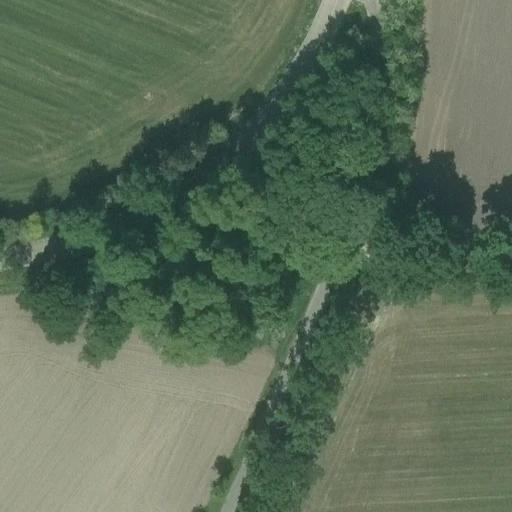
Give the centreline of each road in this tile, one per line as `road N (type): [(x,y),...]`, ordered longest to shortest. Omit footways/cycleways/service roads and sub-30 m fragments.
road 1 (unclassified): [(225,511),(360,206),(377,59),(366,0)]
road 2 (tertiary): [(338,0),(290,90),(225,165),(134,218),(0,249)]
road 3 (track): [(341,254),(511,248)]
